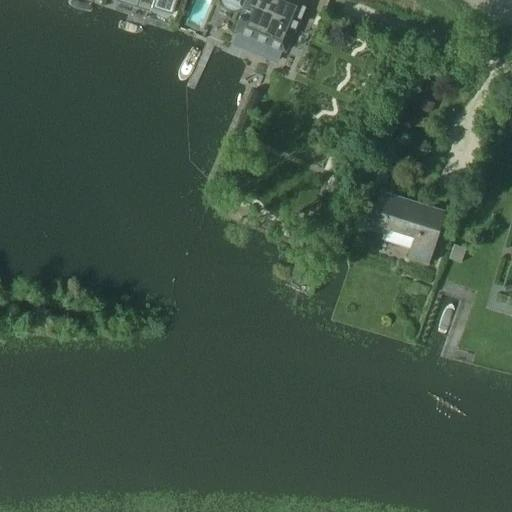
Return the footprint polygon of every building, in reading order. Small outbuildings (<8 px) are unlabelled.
[(152,0),(150,8),(171,15),(175,0),(152,0)] [(247,0),(240,17),(239,16),(237,20),(239,20),(234,31),(284,52),(306,2),(301,0),(247,0)] [(430,114),(434,104),(422,99),(418,109),(430,114)] [(380,193),(370,228),(385,233),(382,242),(411,250),(409,257),(427,263),(442,212),(447,197),(433,193),(429,208),(380,193)] [(449,260),(460,264),(466,249),(454,245),(449,260)]
